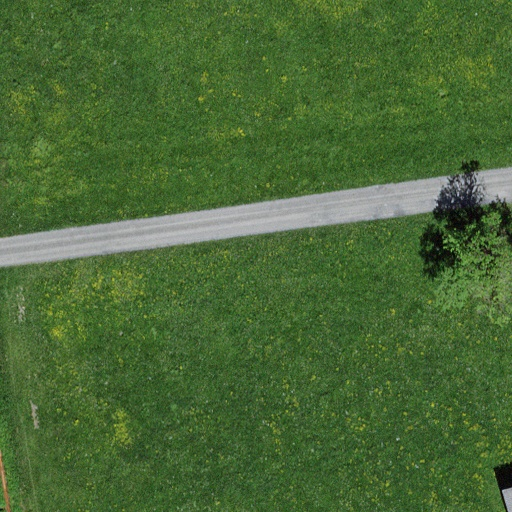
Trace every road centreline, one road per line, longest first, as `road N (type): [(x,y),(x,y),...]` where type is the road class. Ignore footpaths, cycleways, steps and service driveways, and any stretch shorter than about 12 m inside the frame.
road 1 (track): [(511,207),(0,287)]
road 2 (track): [(72,511),(37,282)]
